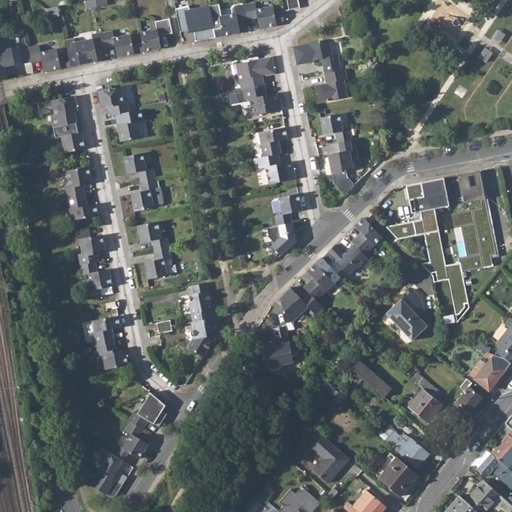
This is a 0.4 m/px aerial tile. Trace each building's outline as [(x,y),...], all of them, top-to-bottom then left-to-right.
[(86,9),(97,7),(97,4),(95,0),(88,0),(85,1),(86,9)] [(287,0),(289,10),(300,8),(298,0),(287,0)] [(273,6),(256,9),(255,3),(245,4),(248,23),(249,28),(253,27),(254,30),(277,25),(283,20),(282,11),(274,13),(273,6)] [(215,37),(246,31),(246,29),(249,28),(248,23),(245,4),(234,7),(236,13),(222,16),(219,4),(209,6),(214,28),(214,32),(215,37)] [(189,6),(176,9),(180,32),(194,29),(196,41),(215,37),(214,32),(214,28),(209,6),(190,10),(189,6)] [(161,48),(159,36),(172,33),(169,18),(155,21),(157,29),(140,32),(142,43),(143,47),(144,51),(161,48)] [(115,45),(117,57),(144,51),(143,47),(142,43),(132,45),(130,34),(114,37),(113,30),(102,32),(105,47),(115,45)] [(71,66),(98,61),(95,49),(105,47),(102,32),(92,34),(93,39),(76,42),(75,38),(66,40),(69,57),(70,61),(71,66)] [(297,65),(309,62),(309,60),(314,59),(314,60),(322,59),(325,73),(341,70),(338,55),(332,56),(329,39),(294,47),(297,65)] [(10,41),(0,42),(0,80),(7,79),(4,66),(15,64),(10,41)] [(59,59),(57,48),(41,52),(39,45),(29,47),(32,61),(42,60),(44,71),(71,66),(70,61),(69,57),(59,59)] [(238,73),(241,90),(244,89),(264,85),(262,75),(275,73),(272,57),(238,63),(240,73),(238,73)] [(317,103),(347,97),(344,80),(347,79),(345,69),(341,70),(325,73),(326,83),(314,85),(317,103)] [(250,99),(251,106),(253,107),(254,107),(255,115),(282,110),(280,99),(278,100),(276,93),(267,95),(264,85),(244,89),(246,100),(250,99)] [(121,87),(110,89),(98,91),(101,106),(109,104),(113,103),(115,115),(116,115),(130,112),(127,100),(123,101),(121,87)] [(209,104),(219,102),(217,95),(207,97),(209,104)] [(52,100),(54,112),(50,112),(53,127),(68,124),(65,110),(68,109),(77,108),(75,96),(52,100)] [(121,141),(141,137),(138,121),(143,120),(141,110),(130,112),(116,115),(121,141)] [(340,114),(321,117),(324,134),(335,132),(337,142),(338,142),(350,140),(352,139),(350,129),(343,130),(340,114)] [(61,136),(65,152),(85,148),(82,132),(70,134),(68,124),(53,127),(55,137),(61,136)] [(259,132),(264,157),(278,154),(276,141),(279,140),(288,139),(285,127),(259,132)] [(328,154),(332,174),(333,174),(335,183),(345,194),(355,184),(348,177),(346,171),(354,170),(350,150),(352,150),(350,140),(338,142),(340,152),(328,154)] [(329,144),(330,152),(339,150),(338,143),(329,144)] [(124,157),(127,174),(138,171),(140,181),(155,178),(153,168),(146,169),(143,153),(124,157)] [(266,167),(269,184),(296,178),(292,161),(280,164),(278,154),(264,157),(254,158),(257,169),(266,167)] [(66,171),(69,185),(65,186),(67,196),(81,193),(80,183),(83,183),(92,181),(89,166),(66,171)] [(491,255),(491,258),(499,256),(482,170),(468,173),(469,180),(475,180),(481,178),(495,254),(491,255)] [(468,173),(444,178),(449,206),(473,201),(475,209),(451,214),(454,228),(461,227),(467,256),(459,258),(460,262),(462,272),(493,266),(491,258),(491,255),(495,254),(481,178),(475,180),(476,186),(471,187),(469,180),(468,173)] [(134,210),(153,206),(162,205),(163,202),(161,187),(157,188),(155,178),(140,181),(142,191),(131,193),(134,210)] [(444,178),(406,185),(411,213),(420,211),(422,219),(386,226),(398,239),(424,234),(430,262),(422,264),(430,273),(436,272),(438,281),(448,279),(455,315),(459,314),(465,307),(464,304),(469,303),(462,272),(460,262),(445,265),(434,209),(449,206),(444,178)] [(67,196),(72,220),(98,215),(96,204),(88,205),(84,206),(81,193),(67,196)] [(290,213),(302,210),(298,193),(279,197),(283,213),(275,215),(277,225),(292,222),(290,213)] [(381,236),(367,221),(363,217),(355,225),(361,231),(363,234),(354,244),(359,249),(363,253),(381,236)] [(141,242),(152,240),(154,250),(169,247),(166,237),(161,238),(158,221),(137,225),(141,242)] [(275,243),(272,245),(281,255),(293,243),(291,232),(293,232),(292,222),(277,225),(267,227),(269,237),(275,243)] [(354,244),(363,234),(361,231),(351,241),(354,244)] [(95,261),(93,252),(105,249),(103,238),(77,243),(81,264),(95,261)] [(341,268),(348,274),(354,269),(358,268),(368,258),(363,253),(359,249),(354,244),(344,253),(335,244),(328,251),(334,258),(327,265),(335,274),(341,268)] [(148,279),(167,275),(164,259),(171,257),(169,247),(154,250),(156,260),(144,262),(148,279)] [(306,289),(316,300),(329,287),(339,279),(335,274),(327,265),(320,257),(307,271),(313,277),(316,280),(313,282),(306,289)] [(88,277),(91,292),(113,287),(109,269),(97,271),(95,261),(81,264),(84,278),(88,277)] [(303,287),(306,289),(313,282),(316,280),(313,277),(310,281),(303,287)] [(189,303),(192,314),(192,313),(193,321),(214,317),(207,283),(191,286),(193,294),(189,294),(191,302),(189,303)] [(316,300),(306,289),(299,296),(290,287),(280,297),(285,322),(293,321),(306,308),(314,316),(323,307),(316,300)] [(385,314),(411,340),(427,326),(417,316),(423,310),(421,298),(412,289),(401,300),(401,299),(385,314)] [(111,342),(109,329),(120,327),(118,315),(92,321),(97,345),(111,342)] [(214,317),(193,321),(192,322),(192,326),(210,323),(215,322),(214,317)] [(511,363),(511,318),(505,324),(509,327),(497,343),(501,347),(495,354),(505,358),(511,363)] [(159,333),(172,331),(171,326),(170,320),(157,323),(159,333)] [(192,326),(195,338),(193,338),(188,346),(204,356),(215,338),(214,335),(218,334),(215,322),(210,323),(192,326)] [(333,329),(340,336),(346,331),(339,324),(333,329)] [(282,365),(293,362),(292,357),(299,351),(289,340),(286,326),(273,329),(275,340),(276,344),(271,345),(261,347),(265,368),(269,367),(272,370),(280,368),(282,365)] [(103,355),(105,369),(128,364),(125,350),(113,352),(111,342),(97,345),(99,356),(103,355)] [(477,366),(469,375),(489,390),(511,363),(505,358),(495,354),(487,352),(484,357),(488,361),(481,370),(477,366)] [(357,360),(351,368),(353,371),(353,370),(384,397),(391,389),(357,360)] [(353,371),(351,375),(359,382),(362,378),(353,371)] [(416,373),(411,379),(423,388),(438,401),(443,394),(416,373)] [(466,379),(460,386),(465,390),(456,402),(470,413),(482,397),(469,386),(471,382),(466,379)] [(323,385),(329,392),(334,388),(327,380),(323,385)] [(423,388),(408,407),(428,423),(443,405),(438,401),(423,388)] [(341,389),(336,396),(342,402),(348,395),(341,389)] [(150,392),(137,413),(134,411),(128,420),(131,421),(143,429),(148,420),(159,427),(167,413),(161,410),(165,405),(150,392)] [(451,411),(446,418),(459,429),(464,422),(451,411)] [(319,418),(313,426),(318,430),(324,422),(319,418)] [(131,434),(123,448),(121,447),(115,456),(122,460),(127,451),(139,459),(148,444),(137,437),(143,429),(131,421),(125,430),(131,434)] [(373,430),(382,437),(389,429),(380,421),(373,430)] [(389,429),(382,437),(418,469),(431,454),(411,438),(411,439),(405,435),(401,435),(392,427),(389,429)] [(511,429),(491,453),(508,468),(511,463),(511,429)] [(328,483),(350,459),(324,435),(313,448),(324,458),(314,470),(328,483)] [(90,484),(110,497),(115,496),(127,477),(117,470),(123,461),(122,460),(115,456),(104,449),(94,466),(100,469),(90,484)] [(511,471),(508,468),(491,453),(478,469),(487,477),(492,471),(507,484),(510,481),(511,483),(511,471)] [(396,458),(379,478),(401,496),(417,476),(396,458)] [(120,470),(129,474),(133,466),(124,462),(120,470)] [(487,483),(484,480),(471,494),(473,496),(467,502),(478,511),(486,511),(501,496),(500,494),(487,483)] [(503,490),(493,481),(491,482),(489,480),(487,483),(500,494),(503,490)] [(277,511),(298,511),(300,511),(298,510),(300,507),(302,508),(306,511),(312,511),(320,503),(301,486),(295,493),(290,489),(279,502),(283,506),(277,511)] [(382,511),(387,507),(367,490),(353,506),(351,507),(357,511),(382,511)] [(465,501),(460,496),(445,511),(478,511),(467,502),(465,501)] [(343,507),(348,511),(357,511),(351,507),(353,506),(347,502),(343,507)]
